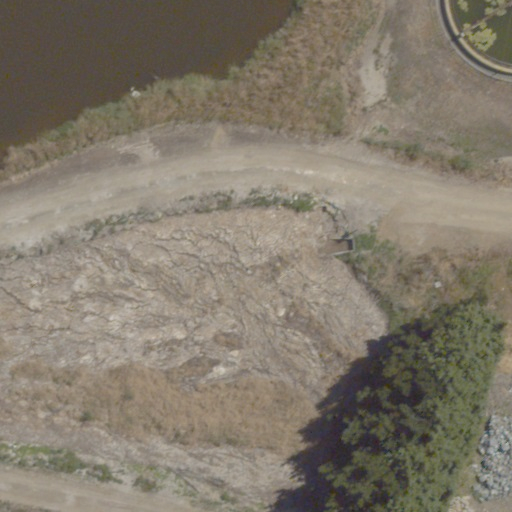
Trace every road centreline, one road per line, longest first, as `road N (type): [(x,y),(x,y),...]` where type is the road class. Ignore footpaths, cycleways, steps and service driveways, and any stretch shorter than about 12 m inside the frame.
road 1 (track): [(0,225),(126,179),(237,163),(307,172),(443,210),(511,216)]
road 2 (track): [(0,478),(170,511)]
